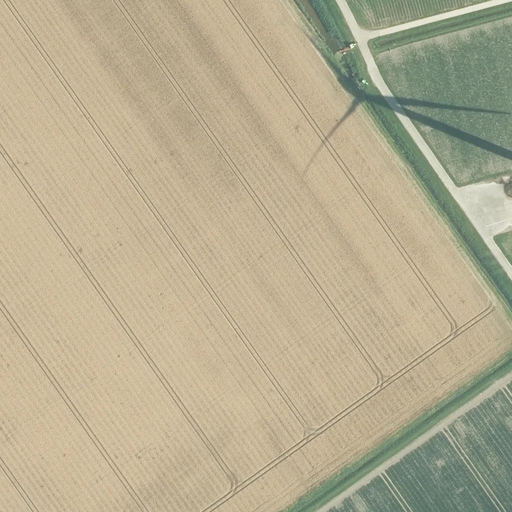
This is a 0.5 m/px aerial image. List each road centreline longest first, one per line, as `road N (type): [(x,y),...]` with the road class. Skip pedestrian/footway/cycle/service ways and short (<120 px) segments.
road 1 (track): [(341,0),(373,76),(511,275)]
road 2 (track): [(511,0),(360,40)]
